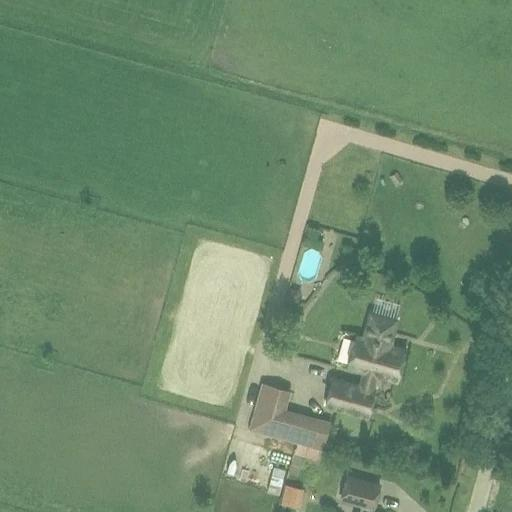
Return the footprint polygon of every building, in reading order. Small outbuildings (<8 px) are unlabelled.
[(289,289),(286,300),(298,304),(301,292),(289,289)] [(333,379),(325,406),(368,417),(375,390),(371,389),(375,376),(397,382),(406,350),(390,346),(397,321),(370,314),(363,339),(356,336),(347,368),(364,373),(360,386),(333,379)] [(249,431),(323,451),(331,422),(286,410),(291,391),(262,383),(249,431)] [(400,457),(412,459),(415,446),(403,444),(400,457)] [(267,453),(239,445),(231,475),(258,483),(267,453)] [(370,511),(372,508),(373,508),(379,486),(348,478),(342,500),(361,505),(359,511),(370,511)] [(305,511),(310,485),(289,482),(285,507),(305,511)]
